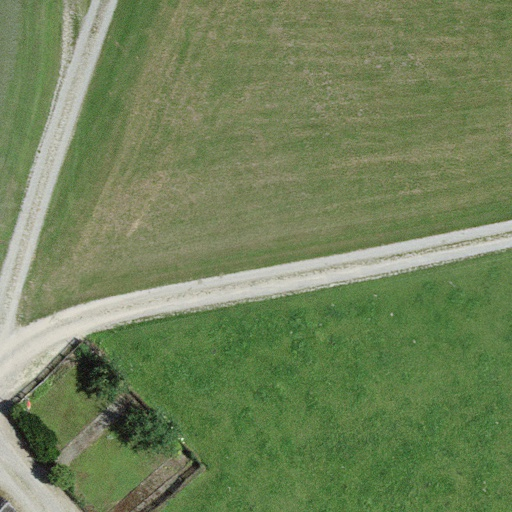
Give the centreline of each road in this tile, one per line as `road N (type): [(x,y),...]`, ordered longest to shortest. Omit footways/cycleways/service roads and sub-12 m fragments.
road 1 (track): [(511,236),(80,326),(0,372)]
road 2 (unclassified): [(0,337),(106,0)]
